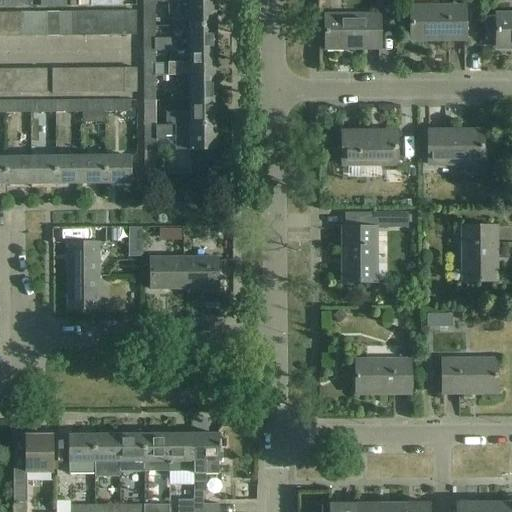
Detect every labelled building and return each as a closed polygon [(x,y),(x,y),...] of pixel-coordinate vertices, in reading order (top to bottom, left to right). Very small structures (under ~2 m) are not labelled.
[(215,30),(215,6),(189,6),(189,30),(215,30)] [(411,41),(463,41),(465,41),(464,7),(411,8),(411,41)] [(125,36),(125,12),(112,13),(112,37),(125,36)] [(136,12),(125,12),(125,36),(136,36),(136,12)] [(0,37),(10,38),(9,14),(0,13),(0,37)] [(48,37),(48,13),(35,14),(35,37),(48,37)] [(61,37),(61,13),(48,13),(48,37),(61,37)] [(74,37),(73,13),(61,13),(61,37),(74,37)] [(86,37),(86,13),(73,13),(74,37),(86,37)] [(99,37),(99,13),(86,13),(86,37),(99,37)] [(112,37),(112,13),(99,13),(99,37),(112,37)] [(22,38),(22,14),(9,14),(10,38),(22,38)] [(35,37),(35,14),(22,14),(22,38),(35,37)] [(511,48),(511,16),(496,16),(496,18),(486,18),(486,40),(496,40),(496,49),(511,48)] [(325,50),(379,49),(379,17),(325,18),(325,50)] [(153,18),(143,18),(143,31),(153,31),(153,18)] [(215,53),(215,30),(189,30),(189,53),(215,53)] [(154,50),(153,31),(143,31),(143,50),(154,50)] [(154,75),(154,50),(143,50),(143,75),(154,75)] [(215,77),(215,53),(189,53),(189,64),(168,64),(168,77),(181,77),(189,77),(215,77)] [(136,93),(136,69),(122,70),(122,93),(136,93)] [(0,94),(9,95),(9,71),(0,70),(0,94)] [(21,95),(21,70),(9,71),(9,95),(21,95)] [(33,94),(33,70),(21,70),(21,95),(33,94)] [(46,70),(33,70),(33,94),(46,94),(46,70)] [(62,94),(62,70),(51,70),(51,94),(62,94)] [(74,94),(74,70),(62,70),(62,94),(74,94)] [(86,94),(86,70),(74,70),(74,94),(86,94)] [(98,94),(98,70),(86,70),(86,94),(98,94)] [(110,94),(110,70),(98,70),(98,94),(110,94)] [(122,93),(122,70),(110,70),(110,94),(122,93)] [(154,99),(154,75),(143,75),(144,99),(154,99)] [(215,101),(215,77),(189,77),(181,77),(181,102),(189,102),(215,101)] [(155,126),(154,99),(144,99),(144,126),(155,126)] [(130,113),(130,101),(102,102),(102,113),(130,113)] [(216,126),(215,101),(189,102),(189,113),(166,113),(166,126),(216,126)] [(29,114),(29,102),(3,102),(3,114),(28,114),(29,114)] [(56,114),(56,102),(29,102),(29,114),(28,114),(28,122),(40,122),(40,114),(56,114)] [(78,114),(78,102),(56,102),(56,114),(78,114)] [(102,113),(102,102),(78,102),(78,114),(102,113)] [(155,126),(144,126),(144,151),(155,151),(155,141),(156,141),(156,137),(156,126),(155,126)] [(166,126),(156,126),(156,137),(177,137),(177,151),(190,151),(190,152),(215,151),(216,151),(216,126),(166,126)] [(396,133),(343,134),(342,134),(342,166),(396,165),(396,133)] [(482,133),(429,133),(428,133),(428,165),(482,165),(482,133)] [(102,184),(102,158),(78,159),(79,185),(102,184)] [(131,158),(111,158),(102,158),(102,184),(131,184),(131,158)] [(30,185),(29,159),(4,159),(4,185),(30,185)] [(56,185),(56,159),(29,159),(30,185),(56,185)] [(79,185),(78,159),(56,159),(56,185),(79,185)] [(462,229),(462,282),(495,282),(494,228),(462,229)] [(345,230),(342,230),(342,231),(342,246),(342,247),(343,284),(363,284),(375,283),(375,259),(375,233),(375,230),(374,230),(345,230)] [(66,244),(67,278),(99,278),(99,244),(66,244)] [(183,290),(183,259),(150,259),(150,291),(183,290)] [(217,259),(183,259),(183,290),(217,290),(217,259)] [(99,278),(67,278),(67,311),(98,311),(99,278)] [(442,394),(459,394),(496,394),(496,360),(442,360),(442,394)] [(409,362),(355,363),(356,395),(409,394),(409,362)] [(169,473),(168,436),(143,437),(143,463),(143,473),(169,473)] [(193,473),(192,436),(168,436),(169,473),(193,473)] [(218,436),(192,436),(193,473),(193,501),(192,511),(218,511),(218,505),(202,505),(202,493),(205,493),(205,475),(218,475),(218,448),(220,448),(220,445),(218,445),(218,436)] [(13,450),(13,477),(26,477),(26,473),(51,473),(51,437),(25,437),(25,450),(13,450)] [(95,463),(95,437),(68,437),(69,475),(95,475),(95,463)] [(120,463),(119,437),(95,437),(95,463),(120,463)] [(143,463),(143,437),(119,437),(120,463),(143,463)] [(13,503),(26,503),(26,477),(13,477),(13,503)] [(192,511),(193,501),(178,501),(177,511),(192,511)]
